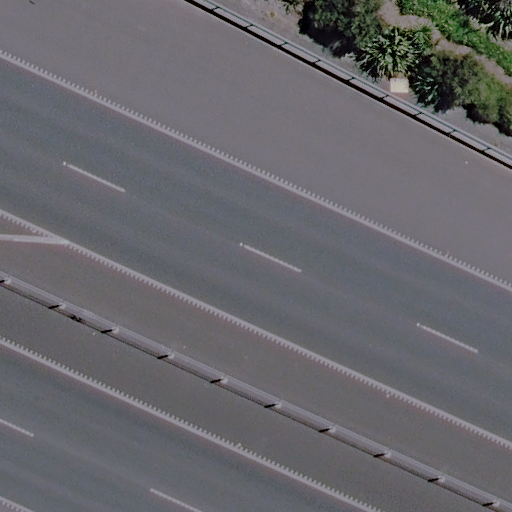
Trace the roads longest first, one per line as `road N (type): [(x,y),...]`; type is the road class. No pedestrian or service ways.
road 1 (motorway): [(0,117),(511,346)]
road 2 (motorway): [(266,511),(0,392)]
